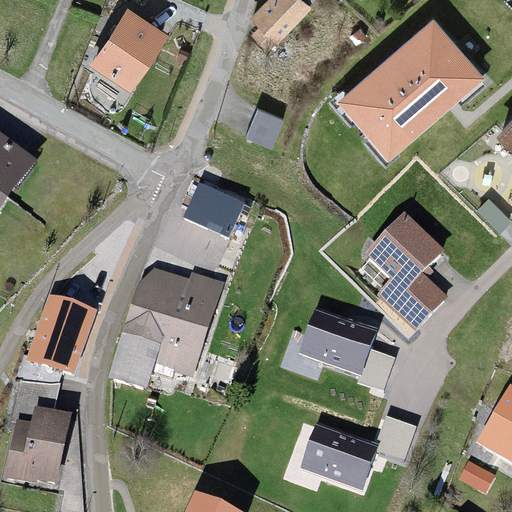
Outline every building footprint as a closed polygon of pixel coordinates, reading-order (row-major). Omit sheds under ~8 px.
[(296,0),(267,0),(248,19),(273,45),(308,11),(296,0)] [(124,10),(94,64),(136,87),(166,33),(124,10)] [(485,79),(433,19),(337,102),(388,162),(485,79)] [(253,112),(242,137),(270,150),(282,125),(253,112)] [(511,118),(496,136),(511,150),(511,118)] [(0,151),(0,206),(26,170),(0,151)] [(307,170),(318,179),(333,161),(322,152),(307,170)] [(198,190),(187,213),(229,234),(240,210),(198,190)] [(441,259),(407,220),(360,260),(383,285),(405,266),(417,280),(441,259)] [(405,266),(383,285),(425,333),(448,312),(417,280),(405,266)] [(146,276),(108,383),(143,396),(150,375),(185,387),(220,287),(187,276),(183,289),(146,276)] [(48,295),(28,359),(74,373),(94,310),(48,295)] [(376,329),(315,309),(300,355),(360,375),(358,382),(384,391),(394,360),(369,351),(376,329)] [(511,385),(511,384),(477,440),(511,461),(511,385)] [(376,443),(317,422),(301,469),(362,490),(376,450),(404,459),(415,427),(385,416),(376,443)] [(17,424),(2,481),(47,492),(62,435),(17,424)] [(468,464),(460,478),(486,492),(494,478),(468,464)]
